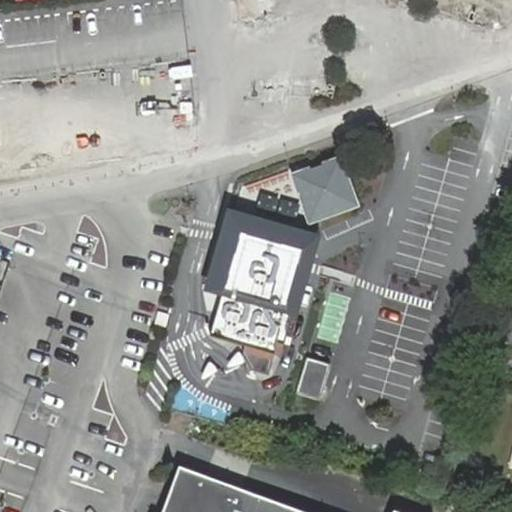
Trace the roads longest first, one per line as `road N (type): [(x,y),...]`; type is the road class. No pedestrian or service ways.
road 1 (unclassified): [(0,201),(236,152),(511,53)]
road 2 (unknown): [(143,435),(245,468),(338,478),(437,511)]
